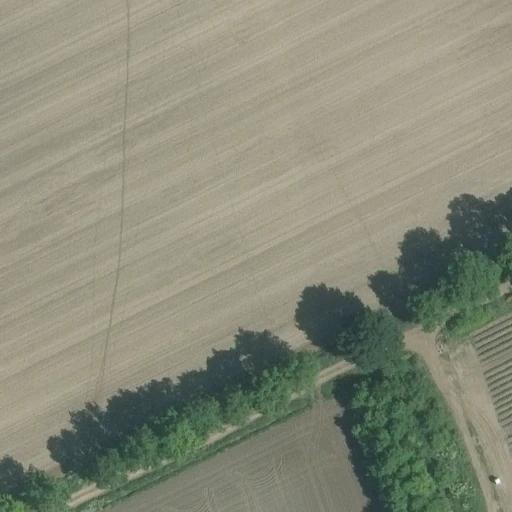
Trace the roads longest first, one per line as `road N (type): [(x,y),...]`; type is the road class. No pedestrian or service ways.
road 1 (track): [(417,332),(49,511)]
road 2 (track): [(417,332),(478,511)]
